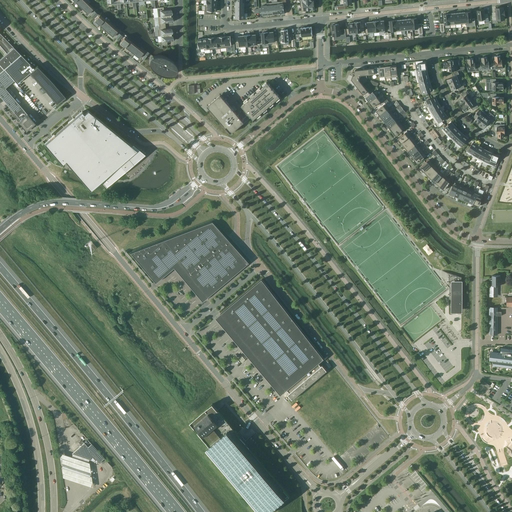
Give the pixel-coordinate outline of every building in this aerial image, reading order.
[(79,6),(83,10),(89,4),(85,0),(79,6)] [(279,13),(278,13),(278,14),(284,14),(284,9),(284,8),(284,7),(283,5),(285,5),(287,5),(286,0),(282,0),(283,1),(277,2),(279,13)] [(315,9),(314,3),(301,5),(301,10),(299,10),(299,14),(306,13),(306,10),(315,9)] [(93,9),(89,4),(83,10),(88,14),(93,9)] [(204,14),(211,14),(211,11),(217,11),(216,11),(216,5),(206,5),(205,5),(205,11),(204,11),(204,14)] [(171,10),(164,10),(163,7),(157,8),(158,17),(172,16),(171,15),(172,15),(171,15),(171,10)] [(492,14),(493,20),(497,20),(504,19),(504,15),(505,15),(504,11),(503,7),(496,8),(496,14),(492,14)] [(488,15),(485,16),(484,10),(477,10),(478,21),(485,21),(485,22),(489,22),(488,15)] [(99,25),(104,19),(100,15),(94,21),(99,25)] [(158,17),(159,27),(165,26),(165,23),(172,22),(172,17),(172,16),(158,17)] [(109,23),(104,19),(99,25),(104,29),(109,23)] [(368,29),(365,29),(366,35),(369,35),(369,33),(374,33),(373,21),(373,22),(367,22),(368,29)] [(349,28),(346,29),(347,35),(356,34),(354,22),(349,23),(349,28)] [(360,22),(354,22),(356,34),(365,33),(364,27),(361,27),(360,22)] [(113,27),(109,23),(104,29),(108,33),(113,27)] [(332,32),(333,32),(333,36),(346,35),(345,29),(339,30),(339,24),(332,25),(333,30),(332,30),(332,32)] [(158,36),(161,36),(171,35),(172,35),(172,34),(171,29),(172,29),(172,28),(166,29),(165,26),(159,27),(159,30),(158,30),(158,36)] [(108,33),(113,37),(118,31),(113,27),(108,33)] [(300,39),(299,37),(302,37),(313,36),(312,27),(301,28),(301,34),(296,35),(296,40),(300,39)] [(289,41),(289,40),(288,29),(281,30),(282,35),(279,36),(280,41),(282,41),(282,42),(289,41)] [(262,38),(259,39),(259,41),(260,44),(260,45),(263,44),(263,47),(269,47),(269,44),(267,32),(261,33),(262,38)] [(268,32),(267,32),(269,44),(277,43),(277,37),(274,37),(273,32),(268,32)] [(0,45),(7,53),(0,59),(0,64),(4,69),(21,55),(0,33),(0,45)] [(161,36),(161,42),(161,45),(168,45),(167,41),(173,41),(172,41),(172,36),(172,35),(171,35),(161,36)] [(125,37),(120,43),(125,47),(130,41),(125,37)] [(130,41),(125,47),(129,51),(134,45),(130,41)] [(139,48),(134,45),(129,51),(134,55),(139,48)] [(139,48),(134,55),(139,58),(144,52),(139,48)] [(17,84),(30,73),(57,105),(66,98),(51,81),(36,67),(34,69),(21,55),(4,69),(14,80),(17,84)] [(177,71),(177,70),(177,69),(177,68),(177,67),(176,66),(176,65),(175,64),(174,63),(174,62),(173,62),(173,61),(172,61),(172,60),(171,60),(170,59),(169,59),(169,58),(168,58),(167,57),(165,57),(164,56),(163,56),(162,56),(161,56),(160,56),(159,55),(158,55),(157,55),(156,55),(155,56),(154,56),(153,56),(152,56),(152,57),(151,58),(150,58),(150,59),(149,60),(149,61),(149,62),(149,63),(149,64),(149,65),(150,65),(150,66),(150,67),(151,67),(151,68),(152,68),(152,69),(153,69),(153,70),(154,70),(154,71),(155,71),(156,72),(157,72),(157,73),(158,73),(159,73),(159,74),(160,74),(161,74),(162,75),(163,75),(164,75),(165,75),(166,75),(166,76),(167,76),(168,76),(169,76),(171,75),(172,75),(173,75),(174,74),(175,74),(175,73),(176,73),(176,72),(177,71)] [(491,66),(492,69),(503,68),(502,59),(501,60),(500,55),(495,56),(495,59),(495,60),(494,60),(494,62),(494,63),(491,63),(491,66)] [(487,59),(487,57),(481,57),(482,60),(482,62),(481,62),(481,63),(481,64),(478,64),(479,71),(490,70),(489,66),(489,61),(488,61),(487,59)] [(468,72),(479,71),(478,64),(475,65),(475,64),(475,62),(474,62),(474,61),(473,58),(468,59),(468,61),(468,63),(467,63),(468,68),(468,72)] [(444,68),(447,67),(447,72),(457,71),(456,60),(447,61),(448,61),(443,62),(444,68)] [(417,70),(426,68),(425,62),(423,63),(422,63),(422,61),(423,61),(416,61),(417,70)] [(367,75),(369,74),(368,68),(355,70),(351,79),(359,89),(364,86),(363,84),(368,81),(367,75)] [(416,76),(427,74),(426,68),(417,70),(414,70),(416,76)] [(4,69),(0,72),(0,96),(9,107),(7,109),(25,130),(26,131),(35,123),(5,88),(14,80),(4,69)] [(449,84),(449,85),(461,80),(458,71),(452,74),(453,76),(453,77),(449,78),(447,79),(447,80),(448,84),(449,84)] [(429,79),(427,74),(416,76),(417,83),(420,82),(419,82),(429,79)] [(430,85),(430,84),(429,79),(419,82),(420,82),(421,87),(421,88),(430,85)] [(489,82),(490,90),(499,90),(499,89),(503,89),(503,83),(499,83),(499,82),(496,82),(496,79),(486,79),(486,83),(489,82)] [(465,88),(461,80),(449,85),(450,86),(451,90),(457,88),(458,88),(459,91),(460,90),(465,88)] [(268,83),(242,105),(253,119),(280,96),(268,83)] [(430,84),(430,85),(421,88),(421,87),(419,88),(420,92),(421,95),(433,90),(431,85),(431,84),(430,84)] [(359,89),(366,98),(370,94),(364,86),(359,89)] [(370,94),(366,98),(369,102),(377,96),(373,91),(370,94)] [(460,104),(462,106),(472,98),(466,91),(461,94),(463,96),(463,97),(462,98),(461,99),(460,100),(458,102),(460,104)] [(492,97),(492,105),(497,104),(499,104),(501,104),(504,104),(504,97),(501,97),(499,97),(498,97),(496,97),(496,94),(490,94),(490,97),(492,97)] [(220,95),(207,106),(216,116),(227,129),(231,133),(244,122),(232,108),(229,104),(220,95)] [(381,101),(377,96),(369,102),(373,107),(375,106),(376,105),(381,101)] [(438,102),(436,96),(424,102),(427,107),(438,102)] [(478,106),(472,98),(462,106),(465,111),(467,110),(468,109),(469,109),(470,109),(471,108),(473,110),(478,106)] [(438,102),(427,107),(430,113),(441,107),(440,107),(438,102)] [(387,109),(389,108),(386,104),(376,111),(379,116),(380,115),(379,115),(387,109)] [(443,112),(441,107),(430,113),(433,118),(434,118),(444,112),(443,112)] [(383,119),(390,113),(392,112),(389,108),(387,109),(379,115),(380,115),(383,119)] [(478,124),(479,124),(487,114),(480,109),(476,114),(478,115),(478,116),(476,119),(474,121),(475,121),(474,122),(478,125),(478,124)] [(48,140),(44,144),(47,147),(62,164),(65,161),(72,169),(90,190),(101,181),(106,186),(115,178),(127,168),(128,167),(133,163),(128,158),(137,150),(103,122),(99,119),(88,110),(84,114),(82,111),(80,113),(74,118),(48,140)] [(393,117),(395,116),(392,112),(390,113),(383,119),(383,120),(386,123),(393,117)] [(444,112),(434,118),(439,126),(443,123),(441,121),(443,119),(444,120),(445,119),(444,119),(447,117),(445,113),(444,112)] [(494,120),(487,114),(479,124),(479,125),(482,128),(483,128),(487,123),(488,123),(490,125),(494,120)] [(398,120),(395,116),(393,117),(386,123),(389,127),(396,121),(398,120)] [(399,125),(401,124),(398,120),(396,121),(389,127),(392,131),(399,125)] [(446,135),(455,126),(453,125),(454,125),(451,121),(448,124),(447,124),(448,125),(442,130),(446,135)] [(405,128),(401,124),(399,125),(392,131),(395,135),(397,134),(398,133),(405,128)] [(504,133),(505,133),(504,124),(494,125),(494,131),(497,131),(497,132),(497,133),(498,133),(498,135),(498,138),(504,138),(504,133)] [(452,137),(459,131),(455,126),(446,135),(451,139),(452,137)] [(401,143),(410,136),(407,131),(397,139),(401,143)] [(463,135),(463,134),(459,131),(452,137),(457,141),(457,142),(463,135)] [(457,142),(457,141),(455,143),(460,148),(468,138),(463,134),(463,135),(457,142)] [(410,136),(401,143),(404,147),(414,140),(410,136)] [(404,147),(407,151),(417,144),(414,140),(404,147)] [(478,146),(478,145),(473,142),(466,152),(472,156),(478,146)] [(407,151),(410,155),(420,148),(417,144),(407,151)] [(477,159),(483,149),(478,146),(472,156),(477,159)] [(410,155),(414,159),(423,152),(420,148),(410,155)] [(482,162),(488,151),(483,149),(477,159),(482,162)] [(493,154),(488,151),(482,162),(487,164),(488,165),(493,154)] [(426,156),(423,152),(414,159),(417,163),(419,162),(420,161),(426,156)] [(496,168),(499,160),(499,159),(499,160),(497,159),(498,158),(498,156),(493,153),(493,154),(488,165),(496,168)] [(423,172),(424,172),(423,171),(432,164),(432,163),(429,160),(419,167),(423,172)] [(432,164),(423,171),(424,172),(427,175),(436,167),(432,164)] [(436,167),(427,175),(431,179),(439,171),(436,167)] [(443,174),(439,171),(431,179),(435,183),(443,174)] [(443,174),(435,183),(440,187),(447,177),(443,174)] [(447,177),(440,187),(444,190),(446,188),(447,187),(451,180),(447,177)] [(455,195),(459,184),(455,182),(449,194),(455,196),(455,195)] [(464,186),(459,184),(455,195),(459,197),(464,186)] [(459,197),(464,199),(469,188),(464,186),(459,197)] [(469,188),(464,199),(469,201),(473,191),(469,188)] [(469,201),(473,204),(478,193),(473,191),(469,201)] [(485,196),(478,193),(473,204),(479,206),(480,204),(482,205),(485,196)] [(142,267),(151,278),(174,259),(207,297),(226,281),(229,278),(248,263),(212,222),(130,253),(142,267)] [(449,298),(449,299),(450,299),(452,299),(452,303),(452,310),(456,310),(458,310),(461,310),(462,298),(462,295),(462,293),(462,290),(462,288),(462,285),(462,283),(462,280),(462,278),(462,277),(461,276),(460,276),(458,276),(456,275),(455,275),(453,274),(451,273),(450,273),(448,273),(448,286),(449,288),(449,290),(449,293),(449,294),(449,296),(449,298)] [(497,295),(497,286),(500,286),(500,275),(492,275),(492,281),(490,282),(490,295),(497,295)] [(324,359),(262,279),(220,314),(285,391),(287,390),(289,393),(288,394),(291,398),(292,399),(327,370),(322,365),(321,366),(318,363),(320,362),(324,359)] [(491,311),(489,311),(489,335),(498,335),(498,316),(501,316),(502,307),(491,307),(491,311)] [(489,360),(493,361),(493,366),(511,368),(511,348),(501,347),(500,352),(490,351),(489,360)] [(190,423),(209,446),(207,448),(260,511),(269,511),(290,495),(245,442),(243,440),(239,435),(237,433),(218,410),(215,406),(212,404),(190,423)] [(91,461),(92,461),(100,463),(101,463),(101,462),(100,462),(102,460),(104,458),(92,444),(90,446),(88,447),(84,443),(72,454),(89,460),(91,460),(91,461)] [(64,454),(59,452),(63,477),(67,478),(74,481),(82,483),(89,486),(93,487),(89,462),(89,460),(72,454),(72,456),(64,454)]
